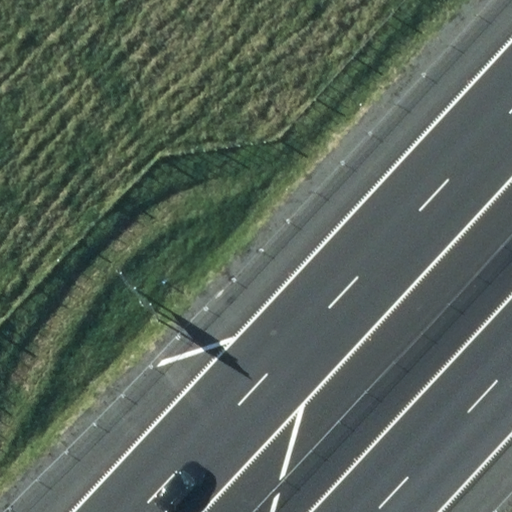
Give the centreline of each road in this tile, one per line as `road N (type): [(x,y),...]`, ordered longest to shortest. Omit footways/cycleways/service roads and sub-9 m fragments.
road 1 (motorway): [(122,511),(511,80)]
road 2 (motorway): [(511,364),(378,511)]
